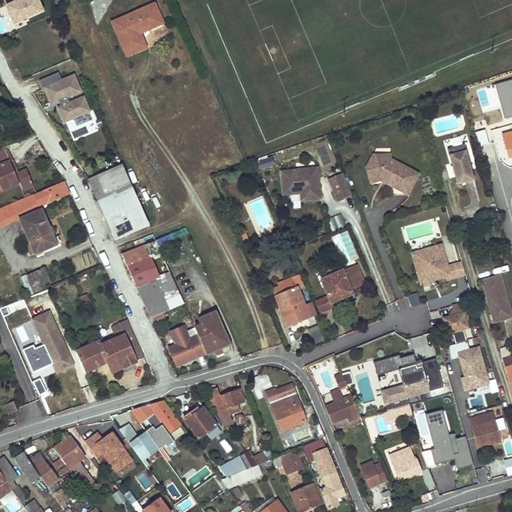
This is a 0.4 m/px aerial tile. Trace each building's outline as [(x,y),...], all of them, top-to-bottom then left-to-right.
[(13,24),(42,11),(36,0),(13,0),(14,2),(5,6),(13,24)] [(113,23),(127,55),(145,47),(139,33),(162,23),(154,4),(113,23)] [(59,73),(40,81),(43,89),(46,88),(52,103),(59,101),(62,106),(59,108),(65,122),(90,111),(84,97),(70,103),(68,97),(81,91),(74,75),(62,80),(59,73)] [(511,133),(502,136),(508,159),(511,157),(511,133)] [(464,146),(448,150),(458,185),(474,180),(464,146)] [(0,191),(18,184),(21,192),(33,187),(26,170),(18,174),(15,175),(10,162),(12,161),(8,151),(0,154),(0,191)] [(384,178),(392,182),(390,185),(392,193),(407,193),(418,172),(390,157),(390,152),(372,153),(365,165),(370,181),(381,180),(384,178)] [(260,173),(275,171),(273,157),(258,159),(260,173)] [(18,174),(12,161),(10,162),(15,175),(18,174)] [(148,224),(122,167),(96,178),(103,195),(96,198),(114,239),(148,224)] [(317,193),(315,169),(279,172),(281,196),(299,194),(317,193)] [(321,200),(318,169),(315,169),(317,193),(299,194),(300,202),(321,200)] [(342,174),(328,180),(338,203),(352,197),(342,174)] [(0,208),(0,226),(69,193),(64,182),(0,208)] [(461,204),(469,204),(469,193),(461,193),(461,204)] [(20,219),(30,243),(26,245),(31,255),(51,247),(44,230),(49,228),(41,210),(20,219)] [(334,228),(344,225),(342,218),(332,221),(334,228)] [(49,228),(44,230),(51,247),(60,243),(58,237),(56,238),(51,227),(49,228)] [(244,233),(239,235),(243,246),(248,244),(244,233)] [(121,255),(151,317),(166,311),(184,304),(155,240),(121,255)] [(438,246),(419,252),(421,258),(418,259),(420,267),(418,267),(416,271),(420,284),(426,283),(428,280),(432,279),(433,281),(440,279),(440,282),(450,279),(447,266),(443,252),(440,253),(438,246)] [(421,258),(419,252),(411,254),(416,271),(418,267),(420,267),(418,259),(421,258)] [(450,279),(465,275),(461,262),(447,266),(450,279)] [(342,271),(346,280),(360,274),(356,265),(342,271)] [(33,288),(49,281),(44,269),(28,276),(33,288)] [(321,280),(331,303),(352,294),(351,291),(364,286),(360,274),(346,280),(342,271),(321,280)] [(287,327),(315,315),(311,304),(305,307),(298,289),(303,287),(299,276),(293,278),(297,288),(275,297),(287,327)] [(500,277),(482,282),(491,316),(500,313),(502,320),(511,318),(500,277)] [(275,297),(297,288),(293,278),(279,284),(280,287),(272,290),(275,297)] [(421,288),(440,282),(440,279),(433,281),(432,279),(428,280),(426,283),(420,284),(421,288)] [(263,291),(251,294),(267,348),(278,344),(263,291)] [(411,308),(420,304),(416,293),(407,297),(411,308)] [(4,307),(7,314),(24,307),(22,300),(4,307)] [(454,316),(443,319),(447,335),(452,333),(455,344),(465,341),(462,330),(468,329),(466,321),(467,321),(465,313),(467,313),(464,303),(451,307),(454,316)] [(151,317),(154,325),(164,321),(164,320),(163,319),(163,318),(163,317),(164,316),(167,315),(166,311),(151,317)] [(206,354),(228,344),(215,313),(199,320),(201,325),(194,328),(206,354)] [(500,313),(491,316),(493,323),(502,320),(500,313)] [(112,328),(117,338),(100,346),(99,342),(76,352),(80,362),(85,372),(107,362),(111,370),(124,365),(125,368),(136,363),(135,361),(144,357),(127,321),(112,328)] [(171,332),(176,344),(169,348),(177,366),(206,354),(194,328),(186,331),(184,326),(171,332)] [(308,329),(313,344),(323,341),(318,326),(308,329)] [(467,341),(447,347),(451,361),(460,359),(464,375),(466,374),(467,377),(461,379),(465,391),(488,384),(478,349),(469,351),(467,341)] [(52,364),(44,345),(35,348),(33,345),(23,350),(33,373),(52,364)] [(373,363),(377,377),(403,369),(407,385),(381,392),(385,405),(443,388),(437,369),(418,374),(413,356),(400,359),(399,356),(373,363)] [(54,362),(57,371),(62,369),(59,361),(54,362)] [(57,371),(63,385),(69,383),(72,389),(78,387),(76,380),(87,376),(85,372),(80,362),(62,369),(57,371)] [(334,377),(339,389),(347,386),(342,373),(334,377)] [(32,382),(39,396),(46,392),(40,379),(32,382)] [(275,388),(265,392),(281,431),(306,421),(295,394),(291,384),(275,390),(275,388)] [(210,401),(212,401),(219,418),(220,418),(223,426),(230,424),(227,415),(239,411),(236,404),(243,402),(239,390),(219,398),(216,388),(206,392),(210,401)] [(330,393),(334,402),(343,398),(339,389),(330,393)] [(358,414),(351,395),(343,398),(334,402),(324,407),(332,425),(358,414)] [(14,401),(5,405),(9,414),(18,410),(14,401)] [(172,467),(186,457),(178,445),(190,437),(164,401),(159,402),(159,405),(161,408),(146,419),(136,409),(130,410),(172,467)] [(159,402),(136,409),(146,419),(161,408),(159,405),(159,402)] [(406,415),(404,407),(390,411),(392,419),(406,415)] [(217,434),(221,432),(204,408),(198,412),(194,415),(192,412),(183,418),(198,439),(213,428),(217,434)] [(492,413),(471,419),(478,447),(500,441),(492,413)] [(498,431),(505,430),(504,419),(497,419),(498,431)] [(126,424),(119,429),(142,461),(158,449),(146,432),(136,438),(126,424)] [(308,427),(291,433),(294,442),(311,436),(308,427)] [(98,433),(85,442),(96,458),(102,453),(115,472),(132,460),(112,433),(103,440),(98,433)] [(70,437),(53,449),(77,481),(83,488),(93,480),(78,462),(84,457),(70,437)] [(225,438),(219,442),(226,454),(232,450),(225,438)] [(325,449),(321,440),(315,443),(318,451),(325,449)] [(422,455),(426,465),(449,457),(444,445),(438,447),(439,449),(422,455)] [(53,449),(52,448),(45,453),(56,469),(64,463),(53,449)] [(287,474),(302,468),(299,460),(305,458),(301,449),(273,460),(277,469),(284,466),(287,474)] [(398,481),(421,471),(417,460),(415,461),(410,449),(389,457),(393,469),(398,481)] [(266,462),(267,462),(264,456),(254,461),(252,458),(249,452),(240,457),(247,470),(258,465),(266,462)] [(32,483),(40,478),(28,461),(24,453),(15,459),(32,483)] [(40,478),(60,505),(70,498),(63,489),(61,491),(55,482),(58,480),(39,454),(28,461),(40,478)] [(227,478),(247,470),(240,457),(220,468),(227,478)] [(0,471),(11,488),(12,490),(16,487),(12,481),(17,478),(3,459),(0,460),(0,471)] [(386,480),(379,464),(362,471),(369,487),(386,480)] [(221,480),(228,489),(262,475),(258,465),(247,470),(227,478),(221,480)] [(77,481),(66,467),(59,472),(63,479),(62,480),(68,488),(77,481)] [(0,495),(11,488),(0,471),(0,495)] [(321,490),(328,509),(338,505),(336,499),(344,495),(335,473),(323,478),(327,487),(321,490)] [(83,488),(85,491),(95,483),(93,480),(83,488)] [(298,511),(301,511),(321,504),(313,485),(291,494),(298,511)] [(238,500),(243,496),(238,487),(232,490),(238,500)] [(0,498),(12,490),(11,488),(0,495),(0,498)] [(26,500),(18,488),(14,491),(21,503),(26,500)] [(174,490),(167,495),(178,511),(186,508),(174,490)] [(119,491),(112,495),(117,505),(125,501),(119,491)] [(255,511),(261,511),(275,502),(272,497),(254,510),(255,511)] [(153,504),(142,511),(168,511),(159,499),(159,500),(157,498),(151,502),(153,504)] [(36,511),(40,510),(34,501),(25,507),(27,511),(36,511)] [(284,511),(276,501),(275,502),(261,511),(255,511),(254,510),(252,511),(245,503),(240,506),(243,511),(284,511)]
